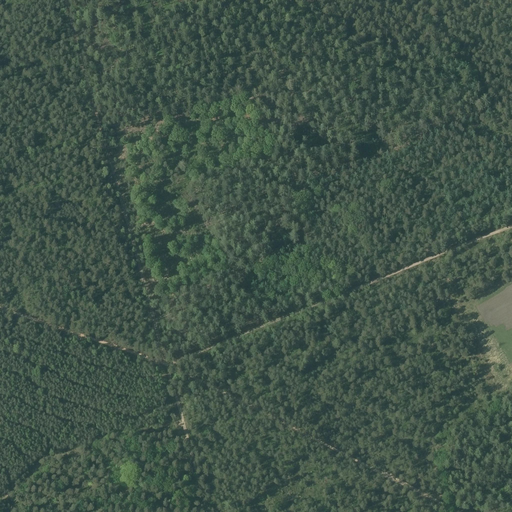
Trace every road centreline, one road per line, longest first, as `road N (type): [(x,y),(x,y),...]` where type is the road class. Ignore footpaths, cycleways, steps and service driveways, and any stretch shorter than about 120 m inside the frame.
road 1 (track): [(456,511),(163,363),(0,309)]
road 2 (track): [(64,0),(163,363)]
road 3 (track): [(511,224),(169,366)]
road 4 (track): [(0,499),(49,457),(181,426)]
road 5 (track): [(204,511),(163,363)]
